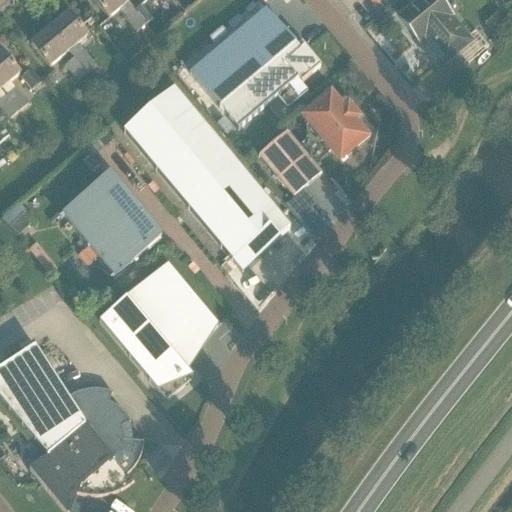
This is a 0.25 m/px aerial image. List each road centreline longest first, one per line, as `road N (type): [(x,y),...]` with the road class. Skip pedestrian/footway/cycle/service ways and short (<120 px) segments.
road 1 (residential): [(160,511),(195,457),(245,345),(406,144),(400,102),(314,0)]
road 2 (trunk): [(358,511),(511,315)]
